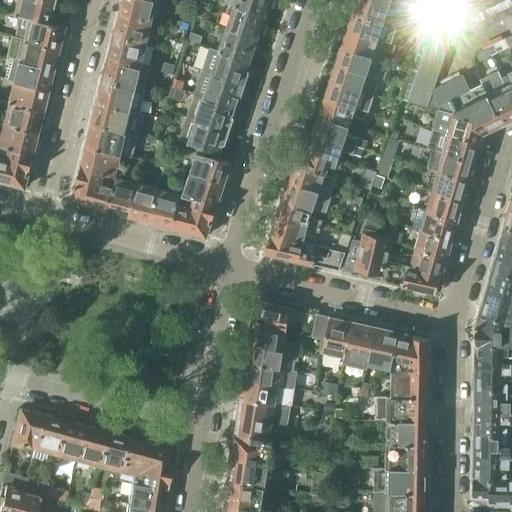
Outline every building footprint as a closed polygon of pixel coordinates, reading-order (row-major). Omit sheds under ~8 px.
[(20,16),(31,19),(51,24),(51,22),(54,12),(52,10),(54,1),(49,0),(18,0),(15,15),(20,16)] [(121,14),(152,21),(157,1),(155,0),(122,0),(123,1),(124,3),(121,14)] [(185,0),(184,5),(194,9),(197,0),(185,0)] [(201,0),(199,8),(206,10),(209,0),(201,0)] [(225,0),(225,1),(234,5),(265,16),(268,7),(271,9),(273,0),(225,0)] [(399,18),(401,10),(369,0),(358,0),(354,14),(384,24),(387,14),(399,18)] [(369,0),(401,10),(402,9),(404,2),(397,0),(369,0)] [(445,47),(498,22),(511,14),(511,0),(492,0),(422,36),(407,81),(404,88),(400,99),(426,106),(431,90),(446,47),(445,47)] [(437,0),(433,2),(422,36),(492,0),(437,0)] [(412,5),(404,2),(402,9),(410,12),(412,5)] [(231,16),(227,29),(260,40),(265,25),(262,24),(265,16),(234,5),(230,15),(231,16)] [(116,37),(146,44),(152,21),(121,14),(119,23),(117,24),(115,31),(117,33),(116,37)] [(381,33),(384,24),(354,14),(348,31),(395,47),(398,38),(381,33)] [(511,14),(498,22),(505,39),(511,35),(511,14)] [(15,36),(26,39),(59,48),(61,39),(64,37),(65,30),(64,28),(64,26),(51,22),(51,24),(31,19),(20,16),(15,36)] [(175,21),(174,27),(187,31),(189,25),(175,21)] [(227,29),(219,52),(249,62),(252,53),(255,54),(260,40),(227,29)] [(393,54),(395,47),(348,31),(342,49),(372,59),(376,48),(393,54)] [(187,39),(199,44),(202,36),(190,32),(187,39)] [(110,59),(140,66),(146,44),(116,37),(115,37),(113,38),(111,45),(113,48),(110,59)] [(26,39),(20,61),(53,69),(56,60),(58,58),(60,52),(59,49),(59,48),(26,39)] [(505,39),(487,47),(491,55),(509,46),(505,39)] [(209,49),(201,72),(245,86),(250,70),(247,69),(249,62),(219,52),(209,49)] [(369,67),(372,59),(342,49),(336,66),(378,79),(384,81),(386,73),(369,67)] [(415,53),(407,50),(404,58),(412,61),(415,53)] [(15,82),(48,91),(49,88),(51,87),(53,80),(51,77),(53,69),(20,61),(10,58),(5,79),(15,82)] [(104,81),(135,89),(140,66),(110,59),(108,67),(105,68),(104,75),(105,78),(104,81)] [(161,68),(171,72),(174,63),(164,60),(161,68)] [(376,86),(378,79),(336,66),(331,81),(361,91),(364,82),(376,86)] [(245,86),(201,72),(194,94),(204,98),(234,108),(237,99),(240,100),(245,86)] [(426,106),(438,110),(453,114),(483,123),(488,131),(501,125),(483,88),(482,84),(469,90),(462,75),(431,90),(426,106)] [(502,79),(511,99),(511,82),(508,75),(502,79)] [(394,84),(404,88),(407,81),(396,77),(394,84)] [(183,81),(175,78),(172,87),(180,89),(183,81)] [(483,88),(501,125),(511,119),(511,99),(502,79),(483,88)] [(99,103),(137,113),(139,104),(132,102),(135,89),(104,81),(104,82),(102,83),(100,90),(102,92),(99,103)] [(358,100),(361,91),(331,81),(325,99),(374,115),(378,116),(379,112),(369,109),(370,104),(358,100)] [(9,102),(10,102),(43,111),(43,110),(46,108),(47,102),(46,99),(48,91),(15,82),(9,102)] [(180,89),(172,87),(169,96),(182,101),(185,91),(180,89)] [(204,98),(196,120),(229,132),(235,116),(232,115),(234,108),(204,98)] [(0,122),(5,124),(38,133),(39,132),(38,131),(40,130),(42,123),(41,121),(43,111),(10,102),(9,102),(0,99),(0,122)] [(371,122),(374,115),(325,99),(319,115),(350,125),(353,116),(365,120),(371,122)] [(93,124),(124,132),(127,121),(134,123),(137,113),(99,103),(97,112),(94,113),(92,120),(94,123),(93,124)] [(148,115),(153,116),(157,118),(160,110),(150,107),(148,115)] [(438,110),(433,129),(479,143),(481,134),(488,131),(483,123),(453,114),(438,110)] [(347,135),(350,125),(319,115),(313,133),(356,147),(359,139),(347,135)] [(229,132),(196,120),(188,143),(219,154),(222,145),(225,146),(229,132)] [(5,124),(0,142),(0,145),(32,153),(35,144),(37,142),(39,136),(37,133),(38,133),(5,124)] [(88,145),(121,155),(126,133),(124,132),(93,124),(93,125),(94,125),(92,134),(89,136),(87,141),(89,144),(88,145)] [(153,139),(154,140),(157,130),(143,127),(141,137),(153,139)] [(389,136),(397,139),(399,131),(391,128),(389,136)] [(445,140),(442,152),(474,161),(479,143),(433,129),(432,129),(430,136),(445,140)] [(364,150),(356,147),(313,133),(308,149),(339,159),(342,150),(353,153),(361,156),(364,150)] [(388,138),(385,148),(383,155),(382,158),(392,161),(398,141),(388,138)] [(0,182),(1,182),(4,180),(26,187),(34,154),(32,153),(0,145),(0,182)] [(118,214),(130,217),(139,182),(115,176),(121,155),(88,145),(89,146),(86,148),(84,154),(86,157),(83,167),(81,167),(80,168),(105,174),(116,177),(113,186),(108,209),(117,211),(118,214)] [(343,160),(339,159),(308,149),(300,146),(294,165),(325,175),(326,175),(329,165),(340,168),(343,160)] [(197,150),(189,174),(224,185),(228,173),(227,171),(230,161),(197,150)] [(439,161),(437,172),(468,181),(474,161),(442,152),(439,161)] [(392,161),(382,158),(381,161),(379,168),(377,172),(387,175),(392,161)] [(166,166),(158,164),(156,171),(164,173),(166,166)] [(322,183),(325,175),(294,165),(288,182),(331,195),(334,187),(322,183)] [(103,207),(108,209),(113,186),(102,183),(105,174),(80,168),(72,199),(93,204),(94,207),(101,209),(103,207)] [(366,169),(360,186),(366,188),(370,189),(372,185),(375,174),(376,172),(366,169)] [(437,172),(431,190),(463,200),(468,181),(437,172)] [(182,195),(192,197),(217,205),(218,203),(216,202),(218,193),(222,192),(224,185),(189,174),(182,195)] [(385,177),(375,174),(372,185),(382,189),(385,177)] [(130,217),(151,223),(160,188),(139,182),(130,217)] [(328,203),(331,195),(288,182),(282,199),(313,209),(316,199),(328,203)] [(163,223),(172,226),(178,203),(181,194),(160,188),(151,223),(160,225),(163,223)] [(431,190),(426,209),(457,219),(463,200),(431,190)] [(178,203),(172,226),(175,227),(177,230),(184,232),(187,230),(207,235),(217,205),(192,197),(190,206),(178,203)] [(310,218),(313,209),(282,199),(276,219),(320,229),(322,220),(310,218)] [(426,209),(420,229),(452,238),(457,219),(426,209)] [(318,236),(320,229),(276,219),(270,236),(303,242),(305,234),(318,236)] [(347,219),(342,234),(350,236),(355,221),(347,219)] [(386,261),(390,242),(391,237),(389,237),(388,238),(376,235),(377,231),(377,230),(379,223),(367,220),(361,243),(353,241),(348,256),(343,271),(355,273),(356,270),(368,272),(367,276),(382,280),(386,261)] [(511,226),(505,225),(499,248),(511,251),(511,226)] [(420,229),(415,249),(446,258),(452,238),(420,229)] [(390,242),(399,244),(400,237),(401,233),(392,231),(391,236),(391,237),(390,242)] [(350,236),(342,234),(339,234),(335,250),(345,252),(350,236)] [(267,254),(270,254),(339,270),(345,252),(335,250),(330,249),(329,248),(327,258),(312,254),(314,245),(303,242),(270,236),(266,248),(265,250),(265,251),(265,252),(266,253),(267,253),(267,254)] [(511,251),(499,248),(493,269),(511,274),(511,251)] [(409,266),(408,267),(441,276),(446,258),(415,249),(409,266)] [(386,261),(382,280),(436,292),(441,276),(408,267),(396,264),(386,261)] [(511,274),(493,269),(486,291),(511,298),(511,274)] [(511,298),(486,291),(480,313),(511,321),(511,298)] [(254,316),(253,326),(287,332),(289,321),(291,321),(294,309),(257,300),(254,316)] [(477,325),(476,345),(511,345),(511,344),(511,321),(480,313),(477,325)] [(311,336),(325,339),(330,317),(316,314),(311,336)] [(339,366),(343,363),(353,322),(330,317),(325,339),(322,351),(321,356),(325,363),(339,366)] [(367,368),(368,365),(376,328),(353,322),(343,363),(367,368)] [(253,326),(249,346),(261,348),(261,345),(271,347),(271,349),(299,353),(301,344),(285,341),(287,332),(253,326)] [(368,365),(385,369),(388,366),(392,367),(400,333),(376,328),(368,365)] [(391,371),(391,375),(396,372),(397,369),(428,370),(428,339),(400,333),(392,367),(388,366),(385,369),(391,371)] [(247,363),(281,368),(294,370),(295,361),(298,361),(299,353),(271,349),(271,347),(261,345),(261,348),(249,346),(247,363)] [(476,345),(476,367),(511,367),(511,355),(511,356),(511,345),(476,345)] [(247,363),(244,382),(255,383),(256,380),(265,381),(265,384),(293,388),(295,379),(279,377),(281,368),(247,363)] [(511,367),(476,367),(475,390),(510,391),(511,377),(511,367)] [(391,375),(391,396),(427,397),(428,370),(397,369),(396,372),(391,375)] [(244,382),(241,399),(291,405),(275,402),(276,394),(292,397),(293,388),(265,384),(265,381),(256,380),(255,383),(244,382)] [(320,392),(326,393),(336,395),(339,384),(322,380),(320,392)] [(360,388),(360,396),(366,396),(367,390),(366,390),(366,388),(371,389),(372,384),(363,383),(360,388)] [(352,396),(360,396),(360,388),(352,388),(352,396)] [(475,390),(475,412),(511,412),(511,400),(510,400),(510,391),(475,390)] [(387,395),(386,421),(427,421),(427,397),(391,396),(387,395)] [(241,399),(235,435),(269,439),(271,430),(286,432),(288,424),(296,426),(297,419),(289,417),(291,405),(241,399)] [(334,412),(333,421),(341,422),(343,400),(335,399),(335,404),(334,411),(334,412)] [(334,411),(335,404),(325,403),(324,411),(334,412),(334,411)] [(11,442),(33,448),(42,413),(32,411),(30,412),(19,409),(11,442)] [(511,412),(475,412),(474,435),(509,435),(509,422),(511,422),(511,412)] [(46,452),(54,454),(62,421),(53,418),(51,416),(42,413),(33,448),(30,458),(43,461),(46,452)] [(54,454),(75,459),(84,424),(75,422),(72,424),(62,421),(54,454)] [(341,422),(333,421),(330,443),(339,444),(341,422)] [(386,421),(386,445),(426,445),(427,421),(386,421)] [(75,459),(96,465),(104,432),(95,430),(94,427),(84,424),(75,459)] [(119,471),(121,462),(127,438),(125,438),(124,435),(117,434),(115,435),(104,432),(96,465),(119,471)] [(235,435),(232,458),(280,466),(281,456),(270,454),(272,440),(269,439),(235,435)] [(474,435),(474,457),(511,456),(511,445),(509,445),(509,435),(474,435)] [(127,438),(121,462),(136,466),(141,442),(127,438)] [(328,440),(320,439),(319,447),(327,448),(328,440)] [(130,474),(129,481),(166,487),(171,457),(167,456),(168,449),(152,445),(150,442),(144,441),(141,442),(136,466),(121,462),(119,471),(130,474)] [(386,445),(386,468),(426,468),(426,445),(386,445)] [(511,456),(474,457),(474,480),(511,480),(511,478),(511,467),(511,466),(511,456)] [(363,457),(363,466),(376,465),(375,458),(363,457)] [(232,458),(228,481),(265,487),(267,472),(279,474),(280,466),(232,458)] [(318,460),(316,471),(327,473),(327,471),(328,468),(328,465),(330,461),(318,460)] [(327,473),(326,480),(340,480),(340,469),(328,468),(327,471),(327,473)] [(374,492),(386,492),(425,493),(426,468),(386,468),(374,468),(374,492)] [(327,473),(316,471),(314,495),(325,496),(326,480),(327,473)] [(0,484),(23,491),(26,477),(3,472),(0,484)] [(23,491),(44,496),(47,486),(48,483),(26,477),(23,491)] [(477,500),(511,500),(511,477),(511,478),(511,480),(474,480),(473,496),(477,500)] [(129,481),(126,502),(160,508),(161,498),(164,496),(166,487),(129,481)] [(228,481),(224,504),(271,511),(272,511),(274,502),(263,500),(265,487),(228,481)] [(0,497),(0,511),(42,511),(46,497),(44,496),(23,491),(0,484),(0,496),(0,497)] [(91,484),(89,493),(89,496),(92,496),(99,497),(102,486),(91,484)] [(44,496),(46,497),(64,502),(67,492),(47,486),(44,496)] [(89,496),(89,493),(82,491),(78,506),(82,507),(84,504),(91,497),(92,496),(89,496)] [(386,492),(385,511),(424,511),(425,493),(386,492)] [(91,497),(84,504),(82,507),(81,508),(97,510),(99,497),(92,496),(91,497)] [(126,502),(124,511),(158,511),(160,508),(126,502)]
